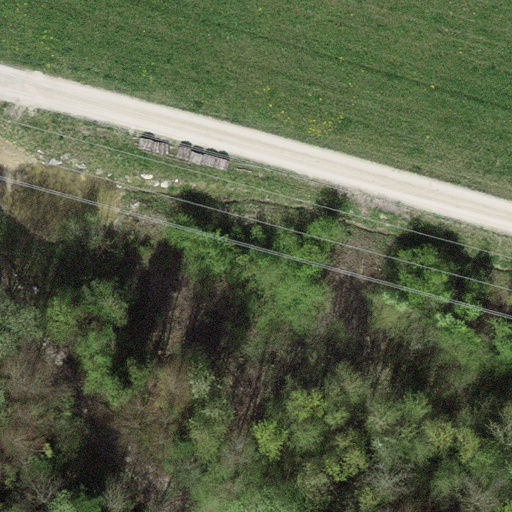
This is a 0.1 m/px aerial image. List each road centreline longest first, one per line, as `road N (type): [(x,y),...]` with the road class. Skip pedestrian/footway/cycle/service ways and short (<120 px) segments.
road 1 (track): [(0,82),(511,224)]
road 2 (motorway): [(168,0),(511,90)]
road 3 (track): [(0,327),(161,511)]
